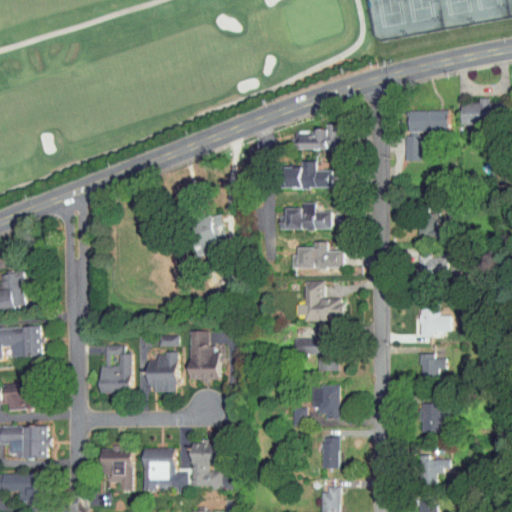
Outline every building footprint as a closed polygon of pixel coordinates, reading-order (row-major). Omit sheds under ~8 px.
[(452,119),(487,118),(487,97),(479,97),(479,92),(469,92),(469,97),(451,97),(452,119)] [(399,105),(399,126),(438,126),(438,105),(399,105)] [(290,131),(289,143),(332,143),(332,119),(316,119),(316,124),(305,124),(305,131),(290,131)] [(395,155),(413,155),(412,130),(395,131),(395,155)] [(321,165),(305,165),(305,156),(291,156),(291,162),(277,162),(278,181),(321,179),(321,165)] [(276,200),(276,215),(295,215),(295,222),(321,221),(321,204),(304,205),(304,196),(292,196),(292,200),(276,200)] [(212,218),(211,207),(183,211),(188,247),(204,245),(203,236),(211,234),(209,219),(212,218)] [(426,221),(426,207),(407,207),(408,233),(436,232),(436,221),(426,221)] [(333,244),(317,243),(317,235),(303,234),(302,260),(333,261),(333,244)] [(435,265),(436,250),(409,250),(408,265),(435,265)] [(294,314),(332,313),(332,291),(313,291),(313,274),(293,274),(294,297),(286,297),(286,307),(294,307),(294,314)] [(439,308),(428,308),(428,296),(409,297),(410,330),(431,329),(431,324),(440,324),(439,308)] [(0,338),(1,339),(1,350),(31,348),(30,318),(0,320),(0,338)] [(199,323),(180,323),(179,372),(208,372),(209,346),(199,346),(199,323)] [(168,328),(149,328),(149,339),(168,339),(168,328)] [(326,363),(326,331),(284,331),(284,347),(308,347),(308,364),(326,363)] [(90,385),(120,385),(121,347),(113,346),(113,339),(95,338),(94,358),(91,358),(90,385)] [(167,345),(147,346),(148,353),(138,353),(138,380),(144,380),(144,385),(168,385),(167,345)] [(435,362),(435,351),(423,352),(423,347),(410,347),(410,369),(428,368),(427,362),(435,362)] [(0,402),(31,401),(30,380),(16,381),(16,376),(0,377),(0,402)] [(329,410),(329,379),(301,379),(301,400),(308,400),(308,410),(329,410)] [(412,397),(412,425),(433,425),(432,396),(412,397)] [(0,418),(0,449),(38,450),(38,431),(37,431),(37,419),(0,418)] [(312,461),(328,461),(329,430),(313,430),(312,461)] [(182,479),(201,479),(201,483),(212,483),(212,465),(199,465),(199,456),(209,456),(209,434),(183,434),(182,479)] [(122,482),(122,442),(111,442),(111,440),(91,440),(91,467),(98,467),(98,475),(110,475),(110,482),(122,482)] [(134,480),(165,480),(165,441),(134,441),(134,480)] [(439,452),(412,453),(413,474),(426,474),(426,467),(433,467),(432,460),(439,460),(439,452)] [(28,467),(0,467),(0,483),(9,484),(9,496),(28,496),(28,467)] [(329,511),(329,482),(311,482),(311,511),(329,511)] [(425,511),(425,493),(409,493),(409,511),(425,511)]
